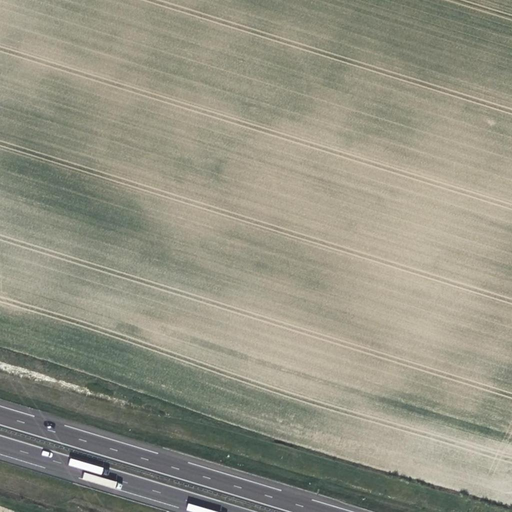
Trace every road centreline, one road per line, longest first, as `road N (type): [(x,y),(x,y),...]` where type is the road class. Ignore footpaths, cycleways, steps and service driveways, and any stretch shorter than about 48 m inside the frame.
road 1 (motorway): [(322,511),(0,414)]
road 2 (motorway): [(0,444),(224,511)]
